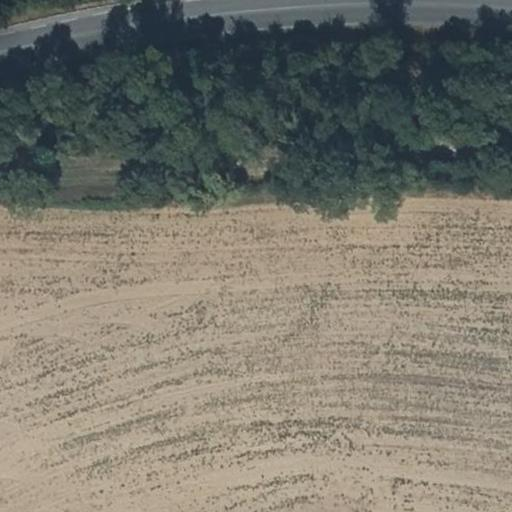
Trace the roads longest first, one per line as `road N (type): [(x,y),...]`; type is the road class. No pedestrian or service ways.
road 1 (secondary): [(0,52),(207,14),(407,3),(511,10)]
road 2 (track): [(511,151),(81,159),(0,168)]
